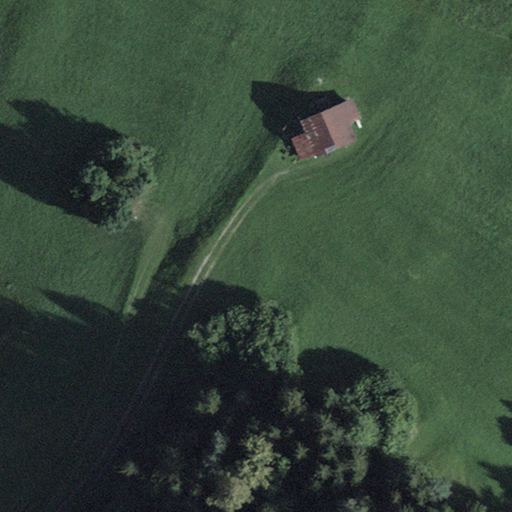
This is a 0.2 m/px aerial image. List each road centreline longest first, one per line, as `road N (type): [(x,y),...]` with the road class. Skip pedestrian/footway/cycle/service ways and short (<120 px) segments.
road 1 (track): [(62,511),(109,453),(236,217),(276,174)]
road 2 (track): [(30,511),(97,398),(159,214)]
